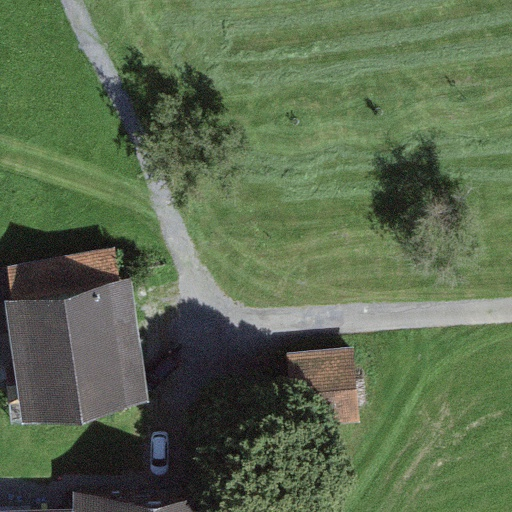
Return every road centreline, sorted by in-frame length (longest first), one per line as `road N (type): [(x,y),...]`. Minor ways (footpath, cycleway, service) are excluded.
road 1 (track): [(73,0),(123,102),(210,327),(237,511)]
road 2 (track): [(511,310),(210,327)]
